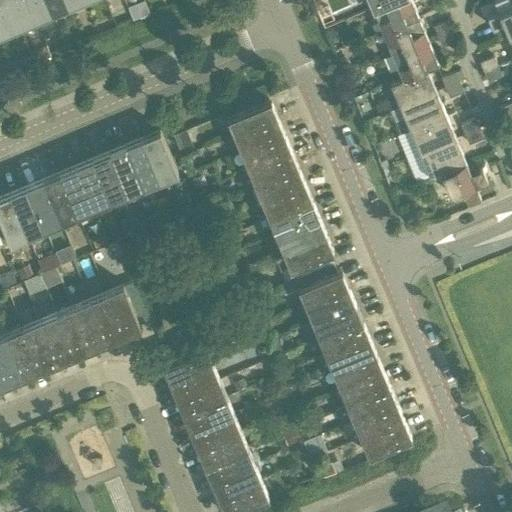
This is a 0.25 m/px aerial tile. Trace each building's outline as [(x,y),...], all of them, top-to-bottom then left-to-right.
[(7,0),(0,0),(0,27),(1,31),(18,24),(7,0)] [(27,0),(7,0),(18,24),(34,17),(27,0)] [(47,0),(27,0),(34,17),(51,10),(47,0)] [(66,0),(47,0),(51,10),(68,3),(66,0)] [(153,0),(152,0),(138,4),(142,18),(157,14),(153,0)] [(411,0),(386,0),(372,6),(382,29),(418,14),(411,0)] [(511,0),(489,0),(480,4),(485,14),(487,13),(492,25),(504,21),(508,32),(511,30),(511,0)] [(418,14),(382,29),(392,52),(428,37),(418,14)] [(447,18),(433,24),(437,33),(451,28),(447,18)] [(451,28),(437,33),(441,44),(455,38),(451,28)] [(428,37),(392,52),(401,75),(402,76),(426,66),(427,67),(438,62),(428,37)] [(494,54),(480,60),(484,69),(498,64),(494,54)] [(498,64),(484,69),(488,79),(502,73),(498,64)] [(401,75),(390,80),(399,104),(436,89),(427,67),(426,66),(402,76),(401,75)] [(460,67),(441,75),(445,85),(459,79),(465,77),(460,67)] [(459,79),(445,85),(449,95),(463,89),(459,79)] [(436,89),(399,104),(409,127),(446,112),(436,89)] [(270,96),(226,115),(234,132),(278,114),(270,96)] [(511,100),(499,106),(503,116),(511,112),(511,100)] [(446,112),(409,127),(419,151),(455,135),(446,112)] [(511,112),(503,116),(507,126),(511,123),(511,112)] [(278,114),(234,132),(241,149),(285,130),(278,114)] [(475,116),(460,122),(464,132),(479,126),(475,116)] [(159,126),(142,133),(160,177),(178,170),(159,126)] [(479,126),(464,132),(469,142),(483,136),(479,126)] [(187,128),(174,134),(175,136),(182,155),(195,149),(191,138),(188,131),(187,128)] [(285,130),(241,149),(248,166),(292,147),(285,130)] [(142,133),(125,140),(143,184),(160,177),(142,133)] [(455,135),(419,151),(429,174),(441,170),(441,169),(465,159),(455,135)] [(125,140),(108,147),(126,191),(143,184),(125,140)] [(108,147),(92,154),(110,198),(126,191),(108,147)] [(292,147),(248,166),(254,182),(298,164),(292,147)] [(92,154),(75,161),(93,205),(110,198),(92,154)] [(465,159),(441,169),(441,170),(450,192),(462,188),(467,199),(480,194),(479,192),(493,186),(488,177),(486,177),(481,165),(470,170),(465,159)] [(75,161),(59,168),(77,212),(93,205),(75,161)] [(298,164),(254,182),(261,199),(305,180),(298,164)] [(59,168),(42,175),(60,219),(77,212),(59,168)] [(42,175),(25,182),(44,226),(60,219),(42,175)] [(305,180),(261,199),(268,216),(312,197),(305,180)] [(25,182),(9,189),(27,233),(44,226),(25,182)] [(9,189),(0,192),(0,217),(9,240),(27,233),(9,189)] [(312,197),(268,216),(275,232),(319,214),(312,197)] [(196,214),(186,218),(191,230),(201,226),(196,214)] [(319,214),(275,232),(282,249),(326,230),(319,214)] [(326,230),(282,249),(290,266),(333,248),(326,230)] [(96,248),(108,243),(105,235),(93,240),(96,248)] [(23,278),(24,278),(25,278),(34,274),(29,263),(19,268),(23,278)] [(341,266),(297,285),(305,302),(349,284),(341,266)] [(122,280),(104,288),(123,332),(141,324),(122,280)] [(349,284),(305,302),(312,319),(356,301),(349,284)] [(104,288),(88,295),(106,339),(123,332),(104,288)] [(88,295),(71,302),(89,346),(106,339),(88,295)] [(356,301),(312,319),(319,336),(363,317),(356,301)] [(71,302),(55,309),(73,353),(89,346),(71,302)] [(55,309),(38,316),(57,360),(73,353),(55,309)] [(38,316),(21,323),(40,367),(57,360),(38,316)] [(363,317),(319,336),(326,352),(370,334),(363,317)] [(21,323),(5,330),(23,374),(40,367),(21,323)] [(5,330),(0,331),(0,362),(7,380),(23,374),(5,330)] [(370,334),(326,352),(333,368),(377,350),(370,334)] [(205,343),(161,361),(169,379),(212,360),(205,343)] [(377,350),(333,368),(340,385),(384,367),(377,350)] [(212,360),(169,379),(176,395),(219,376),(212,360)] [(384,367),(340,385),(347,402),(391,383),(384,367)] [(219,376),(176,395),(183,412),(227,393),(219,376)] [(391,383),(347,402),(354,418),(398,400),(391,383)] [(227,393),(183,412),(190,428),(234,409),(227,393)] [(398,400),(354,418),(361,434),(405,416),(398,400)] [(234,409),(190,428),(197,444),(241,426),(234,409)] [(405,416),(361,434),(369,452),(413,434),(405,416)] [(241,426),(197,444),(204,461),(248,443),(241,426)] [(248,443),(204,461),(211,478),(255,459),(248,443)] [(255,459),(211,478),(218,494),(262,476),(255,459)] [(262,476),(218,494),(225,511),(270,493),(262,476)]
